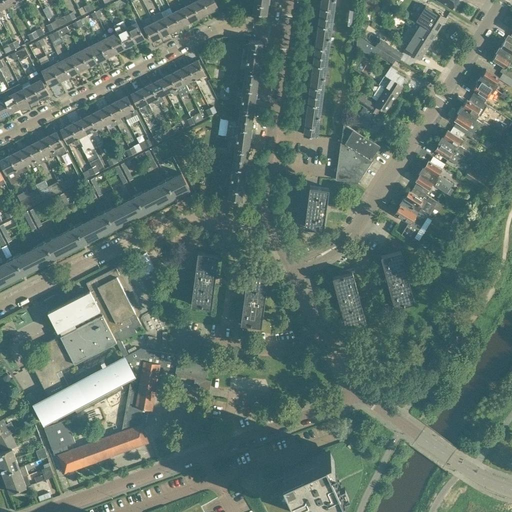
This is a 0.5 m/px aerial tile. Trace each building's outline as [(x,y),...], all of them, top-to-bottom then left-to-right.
[(18,6),(14,0),(3,0),(6,6),(12,3),(14,8),(18,6)] [(208,13),(201,0),(197,0),(192,3),(199,17),(200,17),(201,18),(205,16),(205,15),(208,13)] [(218,8),(214,0),(201,0),(208,13),(210,12),(211,13),(214,11),(214,10),(218,8)] [(267,14),(268,0),(254,0),(252,12),(267,14)] [(333,17),(334,0),(321,0),(319,15),(333,17)] [(457,0),(437,0),(452,9),(457,0)] [(117,8),(114,2),(105,6),(107,12),(113,9),(113,10),(117,8)] [(199,17),(192,3),(182,8),(190,22),(191,22),(192,22),(195,21),(195,19),(199,17)] [(87,12),(84,6),(78,9),(81,15),(87,12)] [(425,6),(416,20),(421,24),(436,33),(445,18),(434,11),(433,12),(431,11),(431,10),(425,6)] [(190,22),(182,8),(173,12),(180,27),(182,26),(183,27),(186,25),(186,24),(190,22)] [(171,32),(164,17),(161,12),(151,16),(154,22),(162,36),(163,36),(164,36),(167,35),(167,34),(171,32)] [(180,27),(173,12),(164,17),(171,32),(172,31),(173,32),(176,30),(176,29),(180,27)] [(63,24),(72,19),(69,13),(60,18),(63,24)] [(154,22),(151,16),(150,14),(146,17),(150,24),(144,27),(152,41),(154,40),(155,41),(157,40),(158,38),(162,36),(154,22)] [(330,37),(333,17),(319,15),(317,35),(330,37)] [(63,24),(60,18),(50,23),(53,29),(63,24)] [(124,20),(114,25),(117,32),(125,47),(129,45),(130,46),(133,44),(133,43),(135,43),(127,27),(124,20)] [(144,38),(137,22),(127,27),(135,43),(139,41),(143,40),(143,39),(144,38)] [(408,44),(405,49),(412,53),(412,52),(418,56),(421,52),(423,53),(436,33),(421,24),(408,44)] [(67,26),(58,30),(63,40),(72,35),(71,35),(67,26)] [(63,42),(58,30),(48,35),(59,56),(63,54),(58,45),(63,42)] [(125,47),(117,32),(108,36),(116,52),(120,50),(121,51),(124,50),(124,48),(125,47)] [(327,57),(330,37),(317,35),(314,55),(327,57)] [(511,37),(508,35),(505,39),(499,49),(511,58),(511,57),(511,37)] [(116,52),(108,36),(99,41),(106,57),(110,55),(112,56),(115,54),(115,52),(116,52)] [(357,42),(356,48),(361,52),(363,49),(374,56),(375,54),(377,55),(378,53),(393,63),(396,58),(381,48),(380,49),(380,48),(376,45),(375,47),(358,36),(357,42)] [(403,53),(380,38),(376,45),(380,48),(380,49),(381,48),(396,58),(399,60),(403,53)] [(260,62),(262,45),(262,42),(249,40),(246,60),(260,62)] [(106,57),(99,41),(89,46),(97,62),(101,60),(102,61),(105,59),(105,58),(106,57)] [(16,48),(13,42),(3,46),(6,53),(16,48)] [(97,62),(89,46),(80,51),(87,67),(92,65),(96,63),(96,62),(97,62)] [(29,55),(25,47),(15,52),(18,58),(20,60),(29,55)] [(511,57),(511,58),(499,49),(497,53),(496,52),(492,59),(506,67),(509,63),(511,64),(511,57)] [(87,67),(80,51),(70,56),(78,71),(82,69),(83,70),(87,68),(87,67)] [(325,77),(327,57),(314,55),(311,75),(325,77)] [(78,71),(70,56),(61,60),(69,76),(73,74),(74,75),(77,73),(77,72),(78,71)] [(51,65),(52,65),(48,59),(41,63),(44,69),(42,70),(50,86),(54,84),(55,84),(58,83),(58,81),(59,81),(51,65)] [(205,73),(198,59),(187,64),(197,83),(202,81),(199,76),(205,73)] [(61,60),(52,65),(51,65),(59,81),(64,79),(65,80),(68,78),(68,76),(69,76),(61,60)] [(257,82),(260,62),(246,60),(244,80),(257,82)] [(197,83),(187,64),(178,69),(186,84),(186,83),(191,81),(193,85),(197,83)] [(382,78),(379,84),(385,88),(384,88),(396,95),(403,86),(401,85),(406,77),(397,71),(398,69),(391,65),(382,78)] [(506,67),(502,73),(511,78),(511,70),(506,67)] [(186,84),(178,69),(169,74),(179,93),(181,96),(190,92),(186,83),(186,84)] [(511,86),(511,78),(502,73),(500,77),(486,69),(481,77),(480,79),(495,89),(498,84),(496,83),(499,78),(511,86)] [(48,93),(41,78),(38,73),(31,76),(30,74),(27,76),(31,83),(39,98),(40,97),(41,98),(44,97),(44,95),(48,93)] [(179,93),(169,74),(160,79),(167,92),(169,96),(174,94),(174,95),(179,93)] [(322,96),(325,77),(311,75),(309,94),(322,96)] [(167,92),(160,79),(150,83),(160,102),(165,100),(162,95),(167,92)] [(492,93),(495,89),(480,79),(473,89),(475,90),(472,95),(484,103),(484,102),(491,92),(492,93)] [(255,101),(257,84),(257,82),(244,80),(241,99),(255,101)] [(19,83),(10,88),(20,107),(21,107),(22,108),(25,106),(25,104),(29,103),(22,88),(19,83)] [(31,83),(22,88),(29,103),(31,102),(32,103),(35,101),(35,100),(39,98),(31,83)] [(160,102),(150,83),(141,88),(148,102),(154,99),(156,104),(160,102)] [(20,107),(10,88),(0,93),(3,97),(10,112),(11,111),(13,112),(16,111),(16,109),(20,107)] [(148,102),(141,88),(132,93),(141,112),(145,110),(148,114),(153,111),(148,102)] [(386,111),(396,95),(384,88),(375,103),(359,94),(355,100),(364,106),(359,114),(354,111),(348,120),(362,129),(368,119),(364,117),(369,109),(377,114),(381,108),(386,111)] [(320,116),(322,96),(309,94),(306,114),(320,116)] [(137,114),(127,95),(118,100),(125,114),(127,119),(130,124),(139,120),(136,114),(137,114)] [(467,99),(461,109),(476,119),(478,115),(480,116),(487,105),(487,104),(484,102),(484,103),(472,95),(469,101),(467,99)] [(3,97),(0,98),(0,114),(1,117),(2,116),(3,117),(7,115),(7,114),(10,112),(3,97)] [(252,120),(255,101),(241,99),(238,118),(252,120)] [(125,114),(118,100),(108,105),(118,124),(120,129),(125,127),(120,117),(125,114)] [(118,124),(108,105),(99,110),(106,123),(108,128),(113,126),(118,124)] [(203,118),(197,107),(188,112),(189,113),(191,117),(194,123),(203,118)] [(481,126),(483,123),(476,119),(461,109),(459,113),(458,113),(454,119),(457,121),(454,126),(465,133),(471,137),(477,127),(479,128),(481,126)] [(101,126),(106,123),(99,110),(89,114),(99,133),(103,131),(101,126)] [(99,133),(89,114),(80,119),(87,133),(92,130),(94,135),(99,133)] [(317,136),(320,116),(306,114),(304,134),(317,136)] [(250,140),(252,123),(252,120),(238,118),(236,138),(250,140)] [(87,133),(80,119),(70,124),(80,142),(89,138),(87,133)] [(376,151),(380,145),(380,144),(344,121),(336,179),(357,182),(378,152),(376,151)] [(511,141),(511,122),(509,126),(507,125),(501,135),(508,139),(511,141)] [(80,142),(70,124),(61,129),(68,143),(73,140),(76,145),(80,142)] [(461,138),(465,133),(454,126),(450,131),(448,129),(443,137),(441,140),(456,150),(457,149),(464,154),(469,158),(472,153),(460,145),(464,140),(461,138)] [(166,137),(175,132),(172,127),(163,131),(166,137)] [(166,137),(163,131),(161,128),(156,131),(157,134),(154,136),(156,142),(166,137)] [(66,150),(57,131),(47,136),(56,154),(66,150)] [(56,154),(47,136),(38,141),(47,159),(56,154)] [(152,144),(149,138),(139,143),(142,149),(152,144)] [(247,159),(250,140),(236,138),(233,157),(247,159)] [(492,143),(485,139),(482,144),(489,148),(492,143)] [(457,149),(456,150),(441,140),(439,143),(435,150),(459,165),(464,157),(468,160),(469,158),(464,154),(457,149)] [(47,159),(38,141),(28,145),(38,164),(47,159)] [(133,154),(142,149),(139,143),(130,148),(133,154)] [(38,164),(28,145),(19,150),(26,164),(31,161),(33,166),(38,164)] [(124,159),(133,154),(130,148),(121,152),(121,154),(124,159)] [(28,169),(26,164),(19,150),(9,155),(19,174),(28,169)] [(19,174),(9,155),(0,159),(0,160),(12,184),(21,179),(19,174)] [(244,179),(247,162),(247,159),(233,157),(231,177),(244,179)] [(105,168),(101,161),(99,158),(90,162),(92,167),(95,173),(105,168)] [(439,174),(442,169),(442,168),(429,159),(424,167),(422,170),(450,188),(453,183),(448,180),(439,174)] [(155,161),(151,163),(152,166),(149,167),(150,170),(158,166),(155,161)] [(95,173),(92,167),(82,172),(86,178),(91,175),(95,173)] [(465,175),(485,188),(489,182),(469,169),(465,175)] [(81,180),(76,170),(70,173),(70,174),(67,176),(69,179),(72,185),(81,180)] [(453,190),(450,188),(422,170),(420,174),(420,173),(415,180),(417,181),(414,186),(426,194),(433,183),(450,195),(453,190)] [(165,181),(151,188),(159,204),(172,197),(173,199),(177,197),(176,195),(190,188),(182,172),(167,180),(165,181)] [(242,199),(244,179),(231,177),(228,198),(242,199)] [(72,185),(69,179),(63,181),(61,178),(57,179),(58,181),(60,185),(63,190),(72,185)] [(60,185),(58,181),(49,186),(50,188),(53,195),(63,190),(60,185)] [(329,188),(319,187),(310,185),(304,226),(323,229),(329,188)] [(427,208),(433,199),(426,194),(414,186),(411,191),(409,190),(405,198),(403,201),(427,217),(431,211),(427,208)] [(135,196),(121,203),(129,219),(142,213),(143,215),(147,213),(146,211),(159,204),(151,188),(138,195),(137,195),(135,196)] [(44,200),(38,189),(29,194),(30,196),(34,204),(44,200)] [(226,192),(212,195),(216,211),(229,208),(226,192)] [(34,204),(30,196),(20,201),(24,209),(34,204)] [(19,198),(7,201),(9,208),(21,205),(19,198)] [(401,204),(395,212),(396,215),(409,223),(401,235),(412,241),(427,217),(403,201),(401,204)] [(104,212),(90,219),(98,235),(111,228),(112,230),(117,228),(116,226),(129,219),(121,203),(107,210),(106,211),(104,212)] [(10,216),(17,213),(15,208),(8,211),(10,216)] [(98,235),(90,219),(60,234),(68,250),(81,244),(82,245),(86,244),(85,241),(98,235)] [(68,250),(60,234),(30,249),(38,265),(51,259),(52,261),(56,259),(55,257),(68,250)] [(30,249),(0,264),(0,266),(8,281),(21,274),(22,276),(26,274),(25,272),(38,265),(30,249)] [(212,307),(218,254),(220,255),(221,251),(208,250),(208,253),(198,252),(192,304),(212,307)] [(414,302),(405,268),(400,251),(381,256),(395,307),(392,307),(393,311),(406,308),(405,304),(414,302)] [(152,265),(145,252),(136,257),(143,270),(152,265)] [(61,369),(116,341),(122,340),(137,332),(135,328),(141,324),(135,313),(136,313),(117,276),(120,275),(116,267),(87,282),(90,289),(48,311),(58,330),(54,332),(56,337),(42,344),(48,357),(32,365),(49,397),(37,402),(31,392),(27,395),(26,396),(33,406),(38,420),(51,415),(54,423),(44,427),(55,455),(58,454),(64,472),(148,441),(142,424),(146,422),(148,409),(152,410),(159,366),(164,367),(162,376),(175,378),(176,375),(195,378),(194,386),(210,389),(211,385),(212,379),(206,378),(209,363),(179,358),(179,354),(167,352),(141,348),(129,354),(124,357),(105,367),(107,372),(73,390),(70,385),(69,385),(61,369)] [(366,323),(352,272),(355,271),(354,268),(341,271),(342,275),(333,277),(346,328),(366,323)] [(261,326),(268,274),(248,271),(241,323),(238,323),(238,326),(251,328),(251,324),(261,326)] [(20,413),(28,427),(34,424),(26,410),(20,413)] [(0,439),(11,434),(8,428),(1,431),(1,432),(0,432),(0,439)] [(14,440),(11,434),(0,439),(0,443),(1,445),(14,440)] [(22,445),(30,443),(28,437),(20,439),(22,445)] [(17,446),(14,440),(1,445),(3,450),(12,447),(12,448),(13,447),(17,446)] [(0,462),(16,457),(13,447),(12,448),(12,447),(3,450),(0,451),(0,462)] [(303,511),(345,493),(325,450),(309,457),(284,469),(282,470),(285,475),(301,511),(303,511)] [(20,466),(16,457),(0,462),(0,464),(3,473),(20,466)] [(27,475),(24,465),(20,466),(3,473),(6,482),(27,475)] [(54,476),(51,466),(47,468),(47,467),(42,469),(44,475),(45,479),(54,476)] [(31,484),(27,475),(6,482),(10,492),(26,486),(31,484)] [(301,511),(285,475),(256,489),(266,511),(301,511)] [(49,492),(38,496),(40,501),(51,497),(49,492)] [(204,511),(202,508),(199,503),(181,511),(204,511)]
